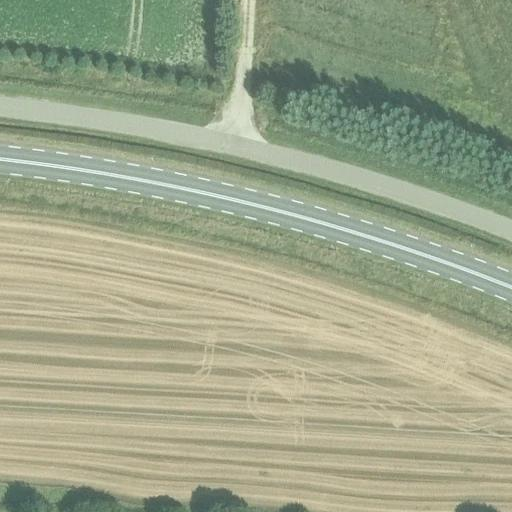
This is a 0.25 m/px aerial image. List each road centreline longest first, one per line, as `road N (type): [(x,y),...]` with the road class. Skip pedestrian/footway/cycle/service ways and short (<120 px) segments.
road 1 (primary): [(511,288),(258,206),(0,159)]
road 2 (tertiary): [(511,229),(406,189),(231,140),(0,107)]
